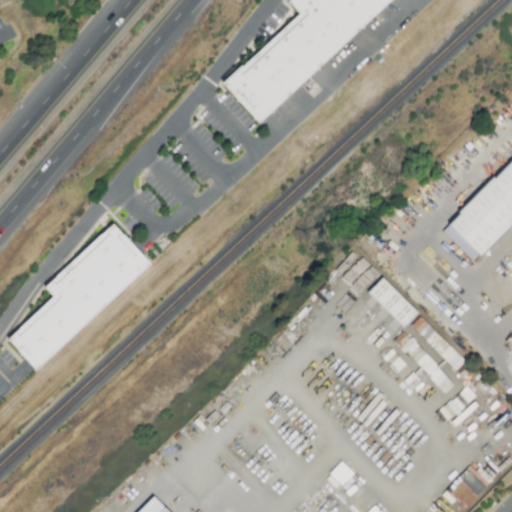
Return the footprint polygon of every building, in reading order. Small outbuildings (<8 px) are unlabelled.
[(260,127),(397,0),(296,0),(290,6),(302,18),(225,89),(260,127)] [(483,260),(511,230),(511,166),(436,244),(446,254),(456,244),(473,261),(478,256),(483,260)] [(37,373),(152,266),(115,227),(47,291),(55,299),(9,342),(37,373)] [(417,313),(381,278),(366,294),(402,329),(417,313)] [(169,511),(156,499),(143,511),(169,511)]
